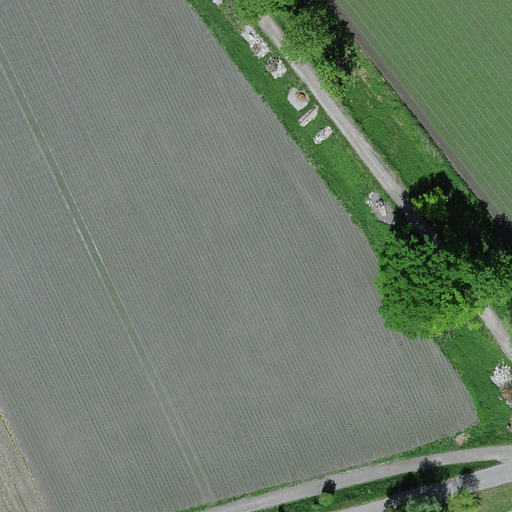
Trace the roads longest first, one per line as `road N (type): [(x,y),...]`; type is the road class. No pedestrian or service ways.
road 1 (track): [(254,0),(511,345)]
road 2 (track): [(211,511),(422,460),(511,452)]
road 3 (residential): [(359,511),(511,472)]
